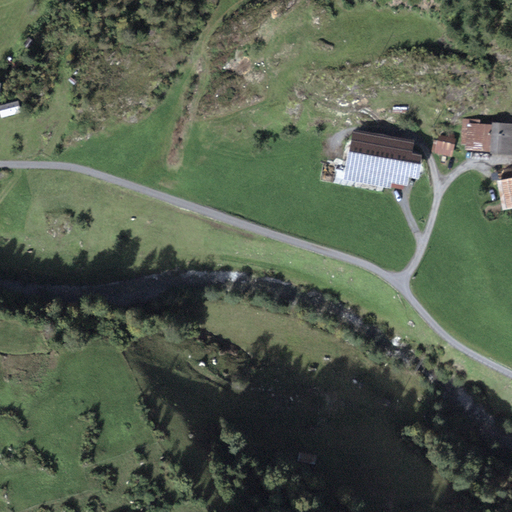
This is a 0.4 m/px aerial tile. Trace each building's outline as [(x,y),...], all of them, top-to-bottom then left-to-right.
[(29,48),(33,42),(29,39),(24,45),(29,48)] [(0,107),(2,115),(19,110),(17,103),(0,107)] [(479,121),(464,120),(463,142),(468,143),(467,147),(490,149),(492,127),(478,126),(479,121)] [(511,127),(492,127),(490,149),(511,150),(511,127)] [(440,136),(438,142),(434,142),(432,151),(451,155),(454,140),(453,140),(454,136),(448,134),(448,138),(440,136)] [(356,137),(348,178),(387,185),(388,176),(403,179),(409,147),(356,137)] [(507,208),(511,206),(511,180),(498,183),(503,208),(507,208)] [(313,456),(300,454),(298,467),(311,471),(313,456)]
